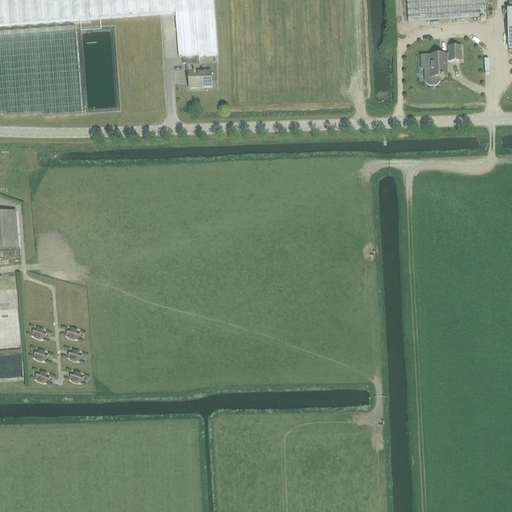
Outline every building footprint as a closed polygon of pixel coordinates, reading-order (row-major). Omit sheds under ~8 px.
[(0,0),(0,25),(137,16),(160,14),(175,13),(179,58),(183,58),(199,56),(217,55),(212,0),(0,0)] [(486,18),(484,0),(406,0),(408,16),(408,22),(486,18)] [(76,27),(0,33),(0,113),(4,113),(5,116),(43,113),(43,117),(82,114),(76,27)] [(429,87),(437,87),(440,82),(440,78),(447,78),(447,62),(461,61),(461,47),(449,48),(449,55),(430,56),(430,69),(424,69),(425,83),(429,87)] [(199,56),(183,58),(184,64),(183,64),(186,64),(187,76),(189,76),(190,89),(199,89),(199,88),(212,88),(211,72),(200,73),(199,56)] [(501,93),(507,94),(510,82),(504,80),(501,93)] [(0,249),(19,248),(16,212),(0,213),(0,249)] [(35,328),(32,336),(35,337),(34,339),(41,341),(41,339),(44,341),(47,332),(44,331),(44,329),(39,327),(38,329),(35,328)] [(71,329),(68,329),(66,337),(69,338),(68,339),(74,341),(75,340),(78,340),(80,332),(77,331),(78,329),(72,327),(71,329)] [(39,351),(36,350),(33,358),(37,359),(36,361),(42,363),(43,361),(46,362),(48,354),(45,353),(46,351),(40,349),(39,351)] [(73,351),(70,350),(68,358),(71,359),(70,361),(76,363),(77,361),(80,362),(82,354),(79,353),(80,351),(74,349),(73,351)] [(41,373),(38,372),(35,380),(38,381),(38,382),(44,384),(44,383),(47,384),(50,376),(47,375),(47,373),(42,371),(41,373)] [(75,373),(72,372),(69,380),(72,381),(72,382),(78,384),(78,383),(82,384),(84,376),(81,375),(81,373),(76,371),(75,373)]
